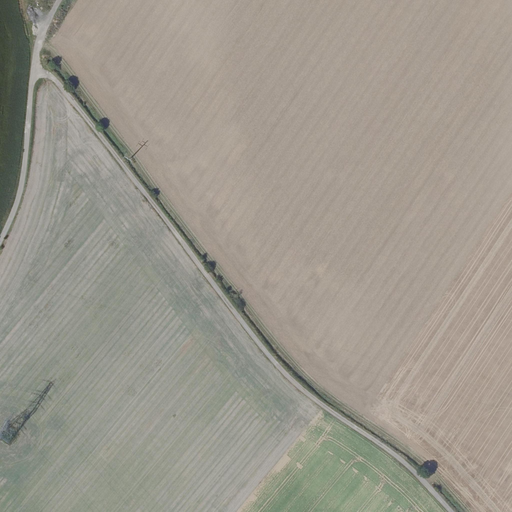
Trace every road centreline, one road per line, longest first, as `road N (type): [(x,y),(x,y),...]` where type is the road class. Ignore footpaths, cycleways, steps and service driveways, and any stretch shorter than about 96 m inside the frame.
road 1 (track): [(33,71),(66,92),(291,378),(401,458),(451,511)]
road 2 (track): [(59,0),(41,36),(19,193),(0,243)]
